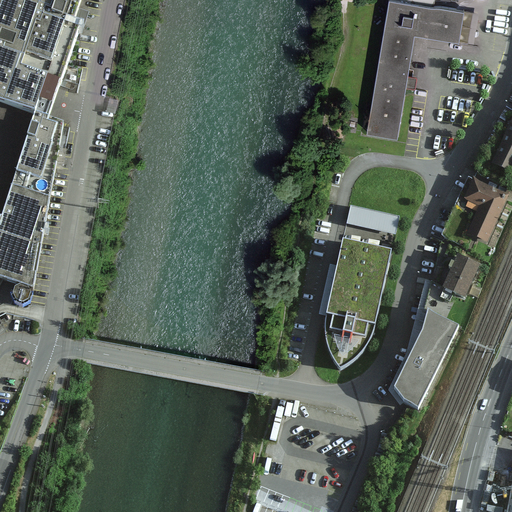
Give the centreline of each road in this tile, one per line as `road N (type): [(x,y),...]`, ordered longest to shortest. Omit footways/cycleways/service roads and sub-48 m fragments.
road 1 (residential): [(50,344),(118,0)]
road 2 (residential): [(453,170),(373,162),(350,172),(304,390)]
road 3 (residential): [(50,344),(304,390)]
road 4 (residential): [(346,396),(387,363),(415,249),(453,170)]
road 5 (track): [(50,344),(61,361),(58,388),(22,511)]
road 6 (primary): [(460,511),(479,431),(511,347)]
road 7 (unknown): [(509,66),(433,53),(422,133)]
road 8 (residential): [(0,477),(50,344)]
road 9 (residential): [(342,511),(371,448),(369,417),(346,396)]
road 10 (residential): [(453,170),(511,59)]
